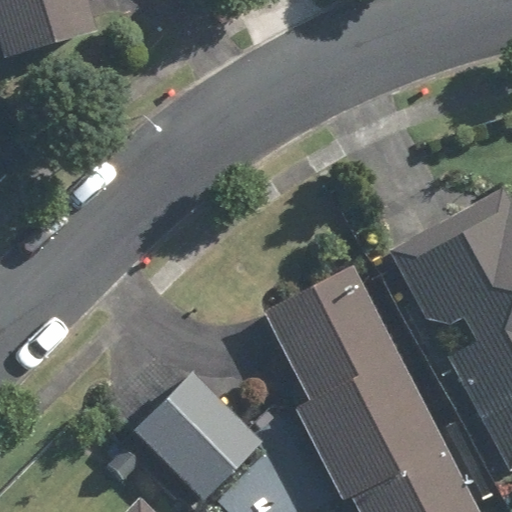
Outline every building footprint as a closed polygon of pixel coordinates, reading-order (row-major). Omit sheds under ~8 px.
[(0,0),(0,58),(101,28),(92,0),(0,0)] [(511,200),(511,201),(499,178),(385,241),(507,465),(511,462),(511,200)] [(262,308),(308,393),(285,405),(340,508),(349,503),(353,511),(484,511),(349,261),(262,308)] [(189,371),(129,427),(204,507),(264,450),(189,371)] [(152,511),(141,501),(129,511),(152,511)]
